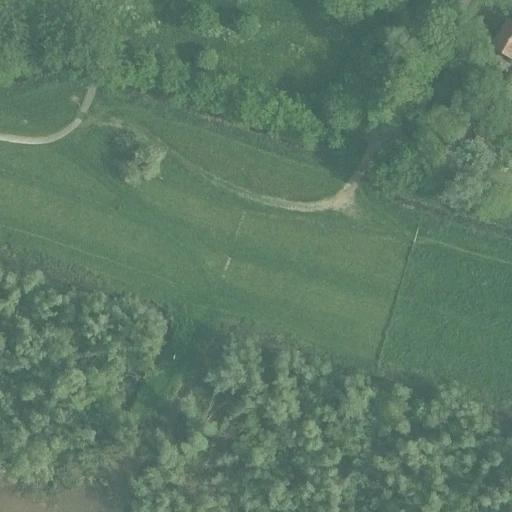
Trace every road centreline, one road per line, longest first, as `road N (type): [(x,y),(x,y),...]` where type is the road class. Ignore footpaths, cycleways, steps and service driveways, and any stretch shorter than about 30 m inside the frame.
road 1 (track): [(103,117),(245,200),(320,211),(355,184),(382,138)]
road 2 (residential): [(382,138),(469,0)]
